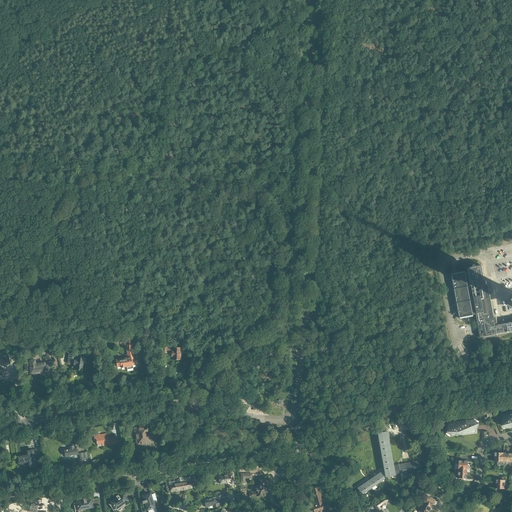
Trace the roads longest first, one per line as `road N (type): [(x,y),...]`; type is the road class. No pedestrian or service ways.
road 1 (unclassified): [(257,417),(289,417),(298,401),(314,0)]
road 2 (residential): [(0,425),(156,400),(257,417)]
road 3 (track): [(386,0),(477,107)]
road 4 (residential): [(0,498),(132,473)]
road 5 (residential): [(511,436),(484,446),(476,487),(446,496),(440,511)]
